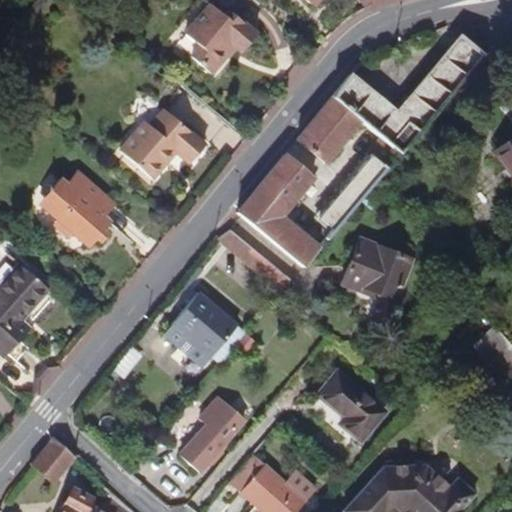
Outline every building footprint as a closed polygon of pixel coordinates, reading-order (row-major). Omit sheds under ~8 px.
[(358,0),(365,9),(370,6),(373,4),(374,0),(358,0)] [(190,57),(210,74),(228,54),(226,52),(232,45),(236,49),(241,53),(256,34),(229,12),(225,18),(209,5),(185,35),(199,47),(190,57)] [(399,154),(481,57),(459,36),(395,113),(350,75),(331,98),(359,121),(380,139),(399,154)] [(230,56),(236,49),(232,45),(226,52),(228,54),(230,56)] [(359,121),(331,98),(297,140),(324,163),(359,121)] [(156,132),(170,116),(165,112),(151,128),(156,132)] [(205,146),(170,116),(156,132),(151,128),(144,122),(119,151),(151,179),(175,151),(190,163),(205,146)] [(511,138),(494,153),(511,177),(511,138)] [(399,154),(380,139),(368,153),(371,155),(317,217),(334,231),(375,182),(386,169),(399,154)] [(318,249),(280,218),(298,197),(303,201),(311,192),(310,186),(308,183),(313,178),(284,155),(236,213),(303,268),(318,249)] [(103,216),(113,205),(77,172),(66,183),(60,178),(38,204),(56,220),(73,234),(82,243),(87,247),(95,238),(102,230),(96,225),(103,216)] [(109,222),(103,216),(96,225),(102,230),(109,222)] [(69,239),(73,234),(56,220),(53,224),(69,239)] [(102,230),(95,238),(100,243),(107,235),(102,230)] [(291,280),(229,230),(220,240),(280,293),(291,280)] [(393,304),(410,260),(359,239),(342,284),(340,287),(359,295),(360,291),(393,304)] [(0,355),(3,358),(8,352),(18,341),(28,330),(18,322),(47,290),(47,289),(24,269),(28,265),(18,256),(19,255),(13,251),(9,256),(19,265),(0,285),(0,355)] [(24,269),(47,289),(50,285),(28,265),(24,269)] [(197,293),(162,335),(201,368),(210,357),(237,326),(197,293)] [(218,364),(245,333),(237,326),(210,357),(218,364)] [(511,347),(495,327),(472,346),(502,383),(511,374),(511,347)] [(384,415),(338,375),(319,397),(340,416),(340,425),(360,442),(384,415)] [(199,473),(245,421),(219,398),(199,420),(206,427),(180,456),(199,473)] [(52,438),(29,465),(53,483),(73,457),(52,438)] [(284,483),(252,455),(228,483),(260,511),(295,511),(314,491),(293,472),(284,483)] [(463,511),(460,510),(475,495),(457,478),(449,487),(424,465),(383,466),(342,511),(463,511)] [(132,511),(114,495),(99,511),(86,506),(89,500),(72,491),(64,505),(66,506),(62,511),(132,511)]
